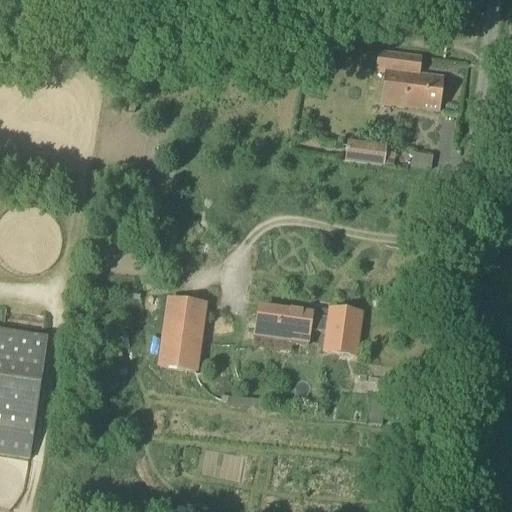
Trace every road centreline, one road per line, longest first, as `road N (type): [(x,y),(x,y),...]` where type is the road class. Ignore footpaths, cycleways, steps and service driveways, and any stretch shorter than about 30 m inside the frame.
road 1 (unclassified): [(421,511),(491,0)]
road 2 (track): [(91,0),(483,51)]
